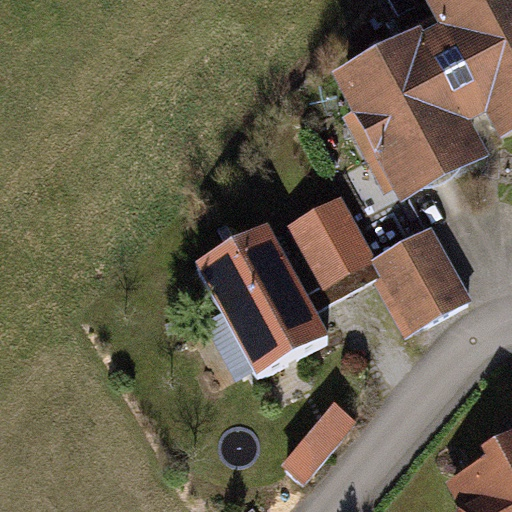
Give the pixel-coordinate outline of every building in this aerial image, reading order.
[(511,0),(431,0),(414,10),(430,39),(476,125),(492,155),(511,144),(511,0)] [(454,138),(476,125),(430,39),(326,96),(393,219),(474,175),(454,138)] [(290,235),(326,298),(380,268),(344,205),(290,235)] [(259,238),(183,280),(246,396),(323,354),(259,238)] [(369,274),(408,345),(475,309),(435,238),(369,274)] [(511,511),(511,442),(444,480),(461,511),(511,511)]
